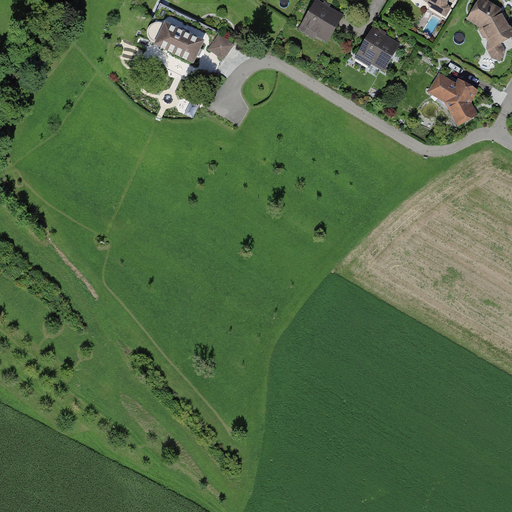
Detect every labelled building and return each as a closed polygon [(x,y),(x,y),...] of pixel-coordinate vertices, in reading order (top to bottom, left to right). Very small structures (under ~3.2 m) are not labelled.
[(426,0),(434,5),(432,8),(446,16),(450,8),(444,5),(446,0),(426,0)] [(511,32),(500,11),(482,0),(481,0),(469,20),(482,27),(481,31),(484,37),(488,38),(492,46),(488,49),(493,58),(499,60),(503,57),(505,52),(500,43),(511,36),(511,32)] [(342,18),(316,3),(303,26),(328,41),(342,18)] [(206,42),(165,23),(154,48),(194,67),(206,42)] [(235,38),(221,29),(210,46),(224,55),(235,38)] [(384,70),(398,46),(373,31),(359,54),(384,70)] [(457,87),(440,78),(436,84),(446,90),(440,100),(448,110),(451,108),(460,124),(475,116),(469,103),(476,92),(460,83),(457,87)]
